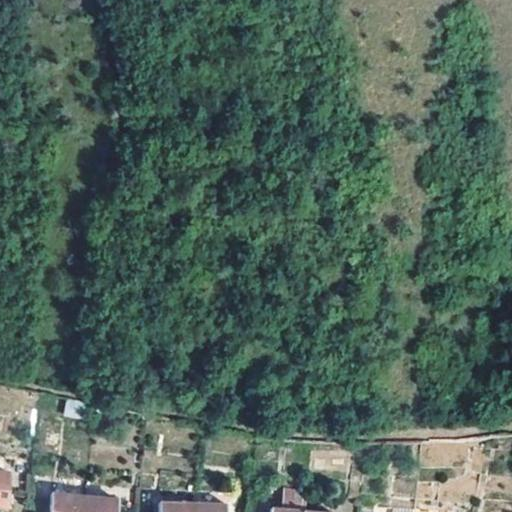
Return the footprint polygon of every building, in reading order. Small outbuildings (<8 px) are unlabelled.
[(63,415),(81,418),(84,402),(66,399),(63,415)] [(0,476),(0,508),(8,510),(13,478),(0,476)] [(305,511),(308,490),(285,488),(283,511),(271,510),(270,511),(305,511)] [(83,511),(85,500),(85,499),(52,496),(50,511),(83,511)] [(85,500),(83,511),(117,511),(118,503),(85,499),(85,500)]
